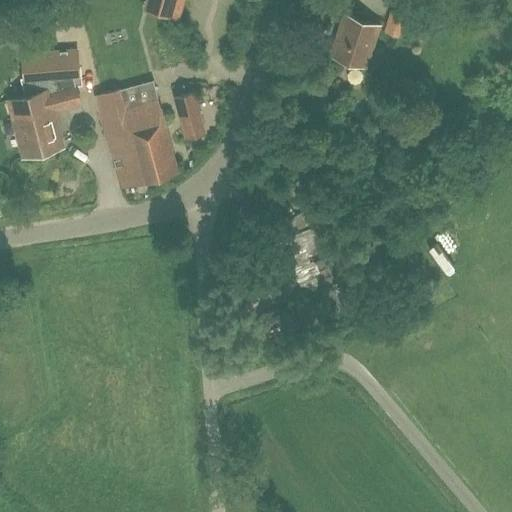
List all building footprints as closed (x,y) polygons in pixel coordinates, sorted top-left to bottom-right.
[(153,0),(151,10),(178,18),(182,0),(153,0)] [(365,64),(378,23),(346,12),(333,54),(365,64)] [(30,112),(13,116),(24,154),(62,144),(51,106),(66,102),(80,99),(77,85),(76,86),(62,89),(48,93),(47,88),(25,94),(30,112)] [(121,185),(176,169),(157,97),(129,105),(124,87),(96,95),(121,185)] [(184,137),(206,131),(195,89),(173,95),(184,137)] [(310,179),(316,159),(300,154),(294,174),(310,179)] [(328,177),(330,171),(321,168),(319,174),(328,177)] [(26,363),(21,347),(35,343),(31,330),(28,320),(24,307),(7,312),(0,313),(0,360),(3,369),(26,363)]
